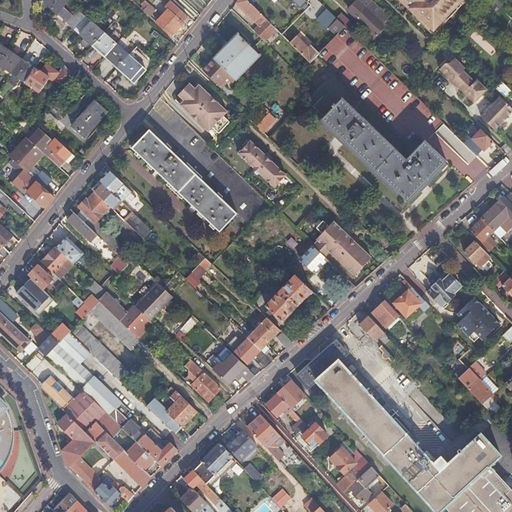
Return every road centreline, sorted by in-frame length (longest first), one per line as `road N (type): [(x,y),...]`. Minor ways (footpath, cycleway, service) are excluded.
road 1 (residential): [(247,395),(432,233)]
road 2 (residential): [(130,117),(0,280)]
road 3 (residential): [(133,511),(247,395)]
road 4 (residential): [(247,395),(355,511)]
road 5 (residential): [(221,0),(130,117)]
road 6 (residential): [(64,476),(30,384),(0,356)]
road 7 (residential): [(130,117),(28,27)]
